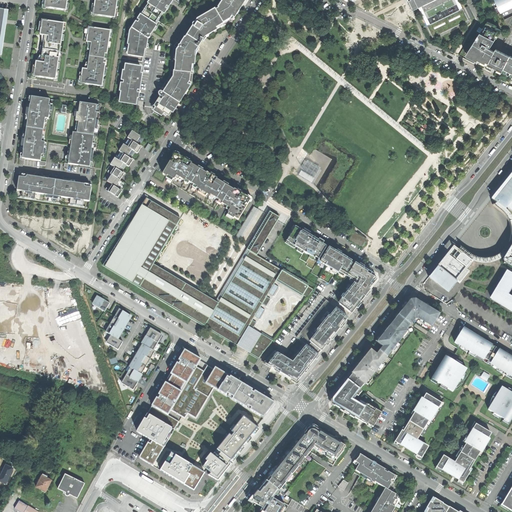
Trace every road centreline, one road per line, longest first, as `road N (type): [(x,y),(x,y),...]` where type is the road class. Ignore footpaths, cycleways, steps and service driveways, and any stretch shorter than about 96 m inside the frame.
road 1 (tertiary): [(310,410),(511,151)]
road 2 (residential): [(167,139),(395,274)]
road 3 (residential): [(511,91),(328,0)]
road 4 (tertiary): [(511,132),(395,274)]
road 5 (residential): [(167,139),(258,0)]
road 6 (tertiary): [(395,274),(294,401)]
road 7 (residential): [(83,275),(167,139)]
road 8 (tertiary): [(294,401),(204,511)]
road 9 (residential): [(427,481),(310,410)]
road 10 (residential): [(31,0),(8,129)]
road 11 (residential): [(182,334),(294,401)]
road 12 (residential): [(182,334),(123,441),(129,445)]
road 13 (tertiary): [(230,511),(310,410)]
